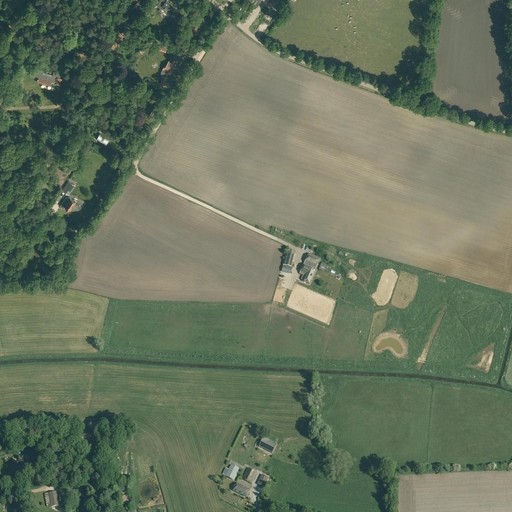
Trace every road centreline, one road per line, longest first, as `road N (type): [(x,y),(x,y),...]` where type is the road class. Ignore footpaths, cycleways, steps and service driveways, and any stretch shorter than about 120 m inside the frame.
road 1 (track): [(0,230),(86,229),(97,222),(226,15)]
road 2 (unclassified): [(511,131),(258,41),(208,0)]
road 3 (unknown): [(131,169),(287,243)]
